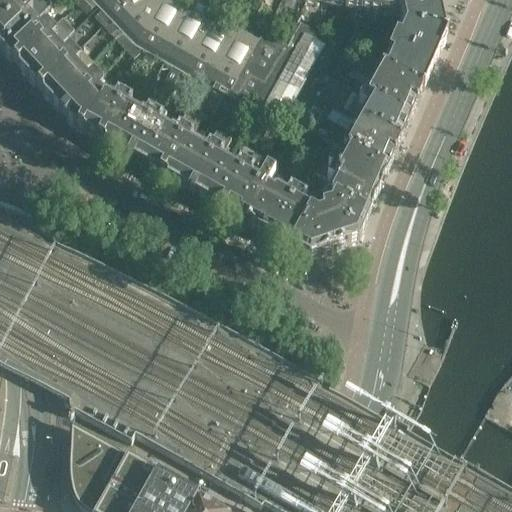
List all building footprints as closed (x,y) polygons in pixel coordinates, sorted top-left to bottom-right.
[(95,9),(86,0),(75,0),(89,14),(95,9)] [(153,0),(111,0),(127,17),(153,0)] [(165,47),(184,12),(164,0),(153,0),(127,17),(145,36),(165,47)] [(362,16),(365,0),(333,0),(332,4),(346,7),(345,12),(362,16)] [(395,14),(398,0),(365,0),(362,16),(379,20),(380,15),(393,18),(395,16),(395,14)] [(437,7),(435,0),(398,0),(395,14),(402,15),(408,14),(407,8),(415,6),(416,12),(437,7)] [(212,15),(191,3),(186,13),(206,25),(212,15)] [(0,52),(2,55),(30,28),(24,22),(33,14),(26,7),(18,15),(8,4),(5,5),(0,7),(0,52)] [(444,38),(437,7),(416,12),(415,6),(407,8),(408,14),(402,15),(405,29),(420,35),(425,34),(437,39),(444,38)] [(206,25),(186,13),(184,12),(165,47),(188,60),(208,25),(206,25)] [(117,32),(101,14),(95,20),(111,38),(117,32)] [(219,32),(224,23),(213,16),(208,25),(219,32)] [(231,38),(219,32),(208,25),(188,60),(211,73),(231,38)] [(264,36),(246,26),(241,35),(259,45),(263,37),(264,36)] [(55,54),(49,48),(57,40),(45,27),(36,35),(30,28),(2,55),(27,81),(55,54)] [(286,134),(287,133),(292,125),(320,75),(336,47),(300,28),(292,43),(287,51),(251,115),(286,134)] [(422,97),(445,44),(445,43),(445,42),(444,38),(437,39),(425,34),(420,35),(405,29),(406,31),(400,44),(396,42),(388,59),(393,61),(386,76),(422,97)] [(259,45),(241,35),(235,32),(231,38),(211,73),(235,87),(259,45)] [(287,51),(276,45),(263,37),(259,45),(235,87),(227,101),(251,115),(287,51)] [(287,51),(292,43),(281,37),(276,45),(287,51)] [(140,56),(124,38),(117,44),(134,62),(140,56)] [(348,55),(353,47),(340,40),(336,47),(347,54),(348,55)] [(80,81),(73,74),(82,66),(70,53),(61,61),(55,54),(27,81),(51,107),(80,81)] [(386,76),(348,55),(347,54),(320,103),(400,148),(422,97),(386,76)] [(151,69),(155,62),(146,57),(142,64),(151,69)] [(169,94),(179,77),(170,72),(163,86),(169,94)] [(86,138),(104,107),(98,100),(104,95),(104,90),(94,79),(86,87),(80,81),(51,107),(73,130),(86,138)] [(112,152),(131,119),(123,114),(129,104),(113,95),(107,105),(105,104),(104,107),(86,138),(112,152)] [(220,107),(224,101),(215,96),(212,103),(220,107)] [(229,112),(233,106),(224,101),(220,107),(229,112)] [(400,148),(320,103),(305,131),(306,132),(350,157),(388,178),(400,148)] [(143,170),(162,136),(154,132),(160,122),(144,113),(139,123),(131,119),(112,152),(143,170)] [(278,131),(261,122),(257,129),(274,138),(278,131)] [(302,141),(306,132),(305,131),(292,125),(287,133),(302,141)] [(175,187),(194,154),(186,149),(191,139),(176,130),(170,140),(162,136),(143,170),(175,187)] [(206,205),(225,171),(217,167),(223,157),(207,148),(201,158),(194,154),(175,187),(206,205)] [(378,200),(388,178),(350,157),(343,170),(341,166),(324,157),(318,166),(378,200)] [(238,222),(256,189),(248,185),(254,174),(238,166),(233,176),(225,171),(206,205),(238,222)] [(378,200),(318,166),(313,175),(334,187),(339,187),(331,202),(334,203),(369,222),(378,200)] [(300,212),(306,202),(298,197),(301,192),(274,177),(275,176),(266,171),(256,189),(238,222),(290,252),(309,217),(300,212)] [(358,245),(369,222),(334,203),(330,211),(322,214),(323,219),(322,220),(334,254),(359,246),(358,245)] [(334,254),(322,220),(316,221),(309,217),(290,252),(309,263),(334,254)] [(211,511),(179,494),(182,489),(129,459),(126,464),(73,434),(72,434),(72,435),(71,447),(70,465),(70,479),(70,481),(70,484),(70,488),(71,492),(72,497),(74,503),(76,507),(78,509),(79,511),(211,511)]
